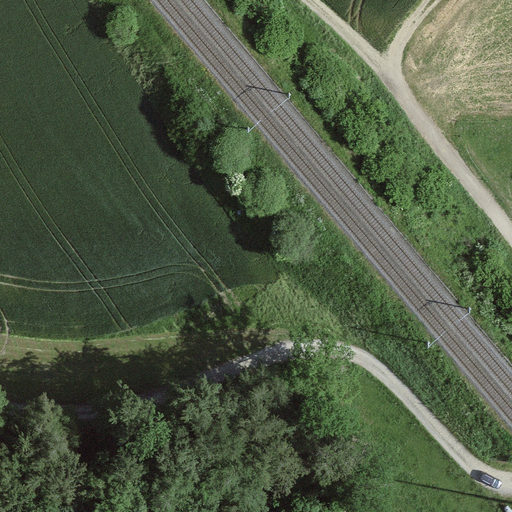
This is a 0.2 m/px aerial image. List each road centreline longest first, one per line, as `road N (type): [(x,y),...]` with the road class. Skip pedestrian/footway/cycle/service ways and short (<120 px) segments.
road 1 (track): [(0,403),(69,412),(137,400),(286,350),(330,347),(359,355),(483,476),(511,483)]
road 2 (track): [(511,238),(388,70)]
